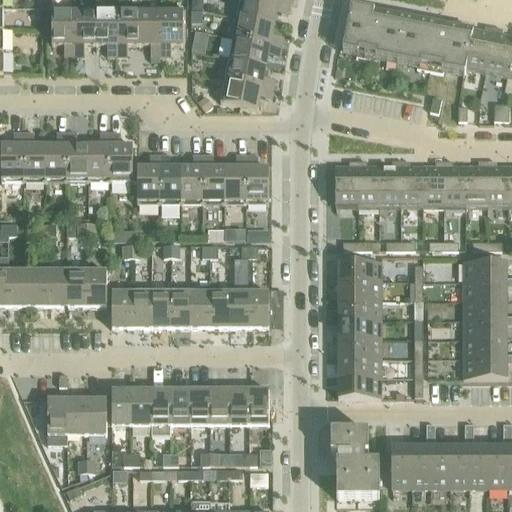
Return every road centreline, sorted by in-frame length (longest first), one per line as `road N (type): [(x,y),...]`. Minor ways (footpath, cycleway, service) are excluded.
road 1 (residential): [(0,102),(140,102),(205,125),(303,124)]
road 2 (residential): [(0,360),(303,360)]
road 3 (residential): [(303,360),(303,124)]
road 4 (residential): [(511,151),(438,152),(417,139),(303,124)]
road 5 (residential): [(300,415),(511,414)]
road 6 (unclassified): [(303,124),(325,0)]
